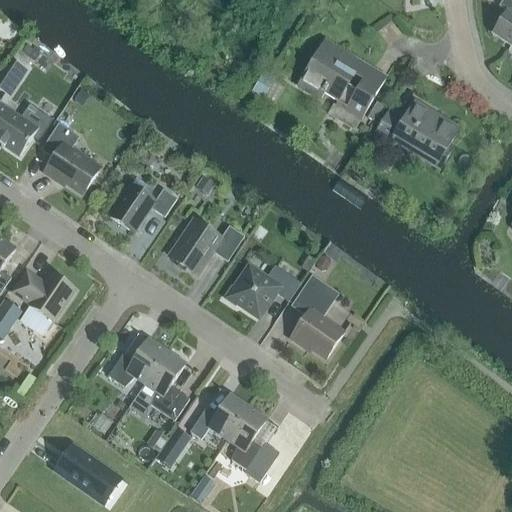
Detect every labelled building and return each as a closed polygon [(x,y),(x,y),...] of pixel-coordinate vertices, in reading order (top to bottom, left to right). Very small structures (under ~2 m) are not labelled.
[(511,16),(506,13),(492,35),(511,48),(511,16)] [(384,81),(355,63),(328,47),(316,67),(312,64),(299,86),(321,100),(328,89),(341,97),(329,116),(354,131),(384,81)] [(11,61),(0,78),(0,91),(4,94),(21,68),(11,61)] [(80,107),(87,96),(81,92),(74,103),(80,107)] [(374,123),(383,108),(376,103),(367,119),(374,123)] [(459,131),(415,104),(404,121),(390,112),(374,138),(390,148),(392,143),(439,172),(453,149),(449,147),(459,131)] [(0,106),(0,145),(20,159),(33,140),(38,143),(52,122),(29,106),(20,119),(0,106)] [(83,198),(101,171),(71,151),(78,140),(59,126),(42,152),(53,160),(43,175),(56,183),(57,181),(83,198)] [(207,197),(214,187),(202,179),(195,189),(207,197)] [(155,203),(130,187),(109,218),(134,235),(151,210),(164,219),(176,201),(163,192),(155,203)] [(222,240),(193,222),(169,259),(197,278),(213,254),(227,263),(243,239),(229,229),(222,240)] [(0,241),(0,295),(10,280),(0,273),(15,252),(0,241)] [(307,274),(315,262),(309,258),(301,269),(307,274)] [(320,273),(325,272),(330,265),(330,261),(326,258),(321,259),(316,266),(316,271),(320,273)] [(300,286),(275,268),(266,281),(249,269),(234,291),(231,289),(224,300),(235,307),(237,305),(258,320),(275,295),(288,304),(300,286)] [(44,286),(26,274),(12,295),(30,307),(29,308),(53,324),(75,292),(51,276),(44,286)] [(326,361),(344,334),(322,319),(337,296),(311,278),(291,308),(305,317),(290,341),(302,349),(303,346),(326,361)] [(21,314),(4,302),(0,307),(0,338),(3,341),(21,314)] [(145,386),(166,354),(148,342),(133,363),(123,356),(108,379),(124,390),(134,379),(145,386)] [(145,420),(150,407),(174,424),(190,402),(170,388),(185,367),(166,354),(145,386),(129,409),(145,420)] [(227,441),(248,409),(230,397),(215,418),(205,411),(189,434),(201,442),(210,430),(227,441)] [(227,441),(237,448),(231,462),(247,473),(249,478),(248,479),(260,487),(280,457),(269,449),(268,451),(263,451),(252,444),(267,422),(248,409),(227,441)] [(104,439),(115,422),(102,413),(90,429),(104,439)] [(159,455),(168,440),(155,431),(146,446),(159,455)] [(190,440),(176,431),(156,461),(169,470),(190,440)] [(99,505),(117,479),(72,447),(54,473),(99,505)] [(196,490),(191,499),(199,504),(202,500),(201,493),(196,490)]
